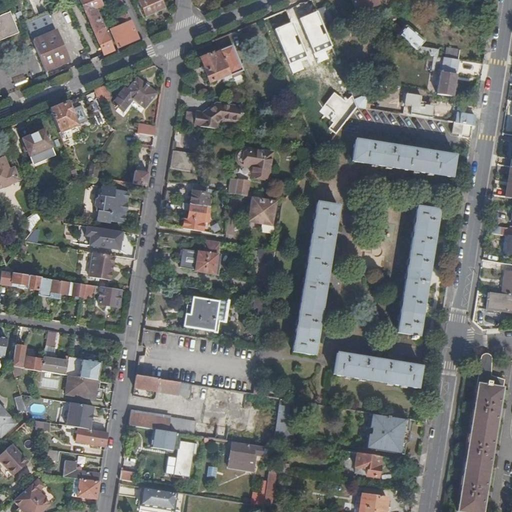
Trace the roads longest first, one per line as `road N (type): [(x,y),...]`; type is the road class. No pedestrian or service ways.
road 1 (residential): [(510,0),(456,336)]
road 2 (residential): [(131,338),(180,38)]
road 3 (residential): [(456,336),(424,511)]
road 4 (residential): [(103,511),(131,338)]
road 5 (residential): [(149,51),(0,114)]
road 6 (residential): [(0,317),(131,338)]
